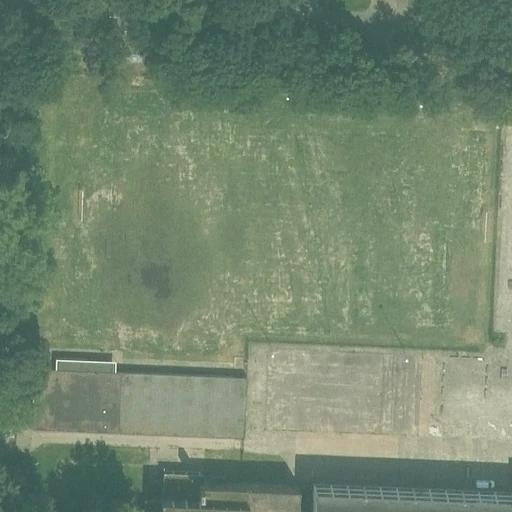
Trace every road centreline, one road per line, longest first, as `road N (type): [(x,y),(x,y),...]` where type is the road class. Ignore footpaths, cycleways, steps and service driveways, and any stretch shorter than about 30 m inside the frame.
road 1 (primary): [(0,5),(308,19)]
road 2 (primary): [(308,19),(511,28)]
